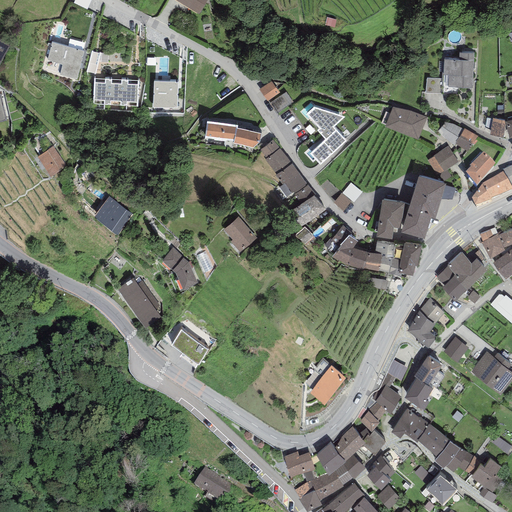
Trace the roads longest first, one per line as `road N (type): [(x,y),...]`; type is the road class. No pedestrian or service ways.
road 1 (residential): [(445,245),(366,232),(345,217),(322,197),(242,75),(107,0)]
road 2 (tertiary): [(364,379),(331,429),(292,443),(147,353)]
road 3 (residential): [(147,353),(143,372),(207,415),(304,511)]
road 4 (tertiary): [(147,353),(96,299),(0,245)]
road 5 (tertiary): [(445,245),(405,298),(364,379)]
